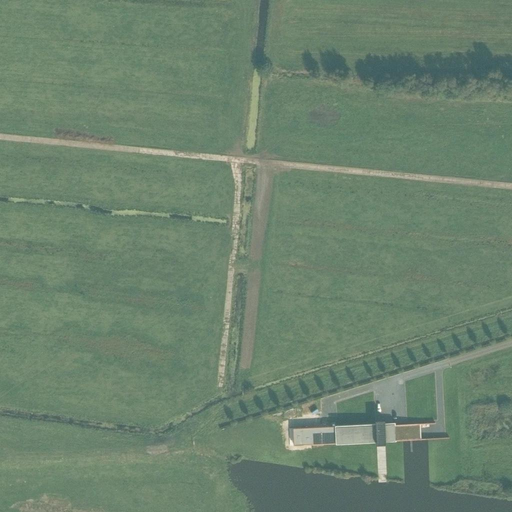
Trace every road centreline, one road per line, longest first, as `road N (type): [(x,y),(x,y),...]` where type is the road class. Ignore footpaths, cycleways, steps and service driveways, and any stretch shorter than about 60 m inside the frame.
road 1 (track): [(511,187),(0,137)]
road 2 (track): [(241,161),(220,386)]
